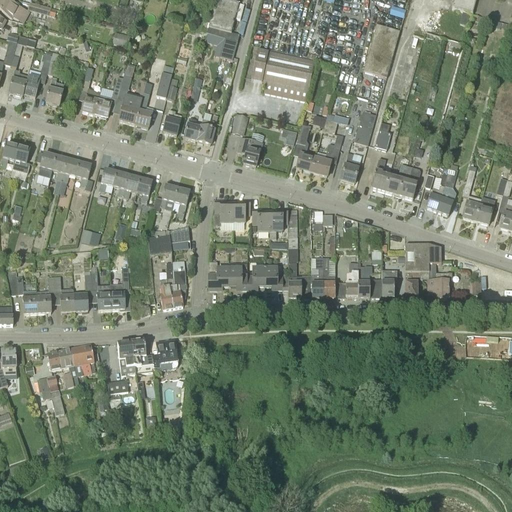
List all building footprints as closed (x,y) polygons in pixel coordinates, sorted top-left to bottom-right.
[(23,12),(1,0),(0,0),(0,15),(11,21),(12,19),(18,22),(18,23),(19,22),(18,22),(24,12),(23,12)] [(225,40),(238,43),(239,38),(231,36),(238,6),(222,2),(222,0),(215,0),(216,0),(207,36),(225,40)] [(455,0),(452,10),(465,14),(463,24),(469,26),(475,0),(455,0)] [(49,18),(50,11),(30,5),(28,12),(49,18)] [(235,21),(240,22),(244,8),(238,6),(238,7),(235,21)] [(400,14),(393,12),(392,16),(405,19),(406,12),(401,11),(400,14)] [(363,75),(386,81),(399,34),(376,28),(363,75)] [(76,31),(65,29),(63,36),(74,39),(76,31)] [(16,46),(22,47),(26,48),(28,41),(8,36),(6,43),(8,44),(16,46)] [(130,39),(120,37),(117,48),(127,50),(130,39)] [(224,61),(233,63),(233,60),(238,43),(225,40),(219,60),(224,61)] [(16,46),(8,44),(2,66),(3,67),(10,68),(16,46)] [(22,47),(16,46),(10,68),(16,70),(22,47)] [(314,64),(257,52),(251,82),(265,86),(263,95),(306,104),(314,64)] [(50,66),(53,55),(47,54),(46,57),(43,57),(41,63),(50,66)] [(48,72),(47,77),(53,78),(58,57),(53,55),(50,66),(48,72)] [(117,79),(112,101),(117,103),(120,91),(128,93),(134,69),(127,67),(123,81),(117,79)] [(27,83),(23,98),(35,101),(39,85),(44,86),(47,77),(48,72),(42,70),(39,80),(28,77),(27,83)] [(88,93),(90,83),(93,72),(87,70),(86,75),(84,82),(82,92),(88,93)] [(23,98),(27,83),(18,81),(20,74),(14,72),(9,97),(22,100),(23,98)] [(162,75),(156,99),(166,101),(171,80),(172,78),(162,75)] [(59,109),(64,86),(56,84),(57,82),(52,80),(45,106),(59,109)] [(178,82),(171,80),(166,101),(174,103),(175,99),(178,100),(181,91),(176,90),(178,82)] [(191,97),(198,99),(202,82),(196,80),(191,97)] [(145,87),(146,83),(141,82),(139,82),(141,91),(138,102),(125,98),(122,108),(118,124),(134,128),(145,87)] [(134,128),(148,132),(153,112),(146,110),(152,88),(145,87),(134,128)] [(100,98),(98,102),(94,118),(107,121),(111,105),(112,101),(100,98)] [(94,118),(98,102),(85,99),(81,115),(94,118)] [(176,139),(181,120),(173,118),(173,114),(168,113),(163,136),(176,139)] [(367,149),(375,117),(361,114),(354,145),(367,149)] [(243,139),(248,120),(237,117),(232,136),(243,139)] [(200,130),(197,144),(197,145),(210,148),(214,133),(216,125),(202,122),(200,130)] [(197,144),(200,130),(193,128),(194,124),(190,123),(188,128),(187,128),(184,141),(197,144)] [(307,129),(302,127),(297,146),(305,148),(309,132),(310,129),(307,128),(307,129)] [(282,138),(288,140),(287,146),(293,147),(297,133),(284,130),(282,138)] [(386,153),(390,137),(379,134),(374,150),(386,153)] [(254,135),(252,142),(264,145),(265,138),(254,135)] [(255,171),(261,147),(241,141),(238,155),(245,157),(243,167),(255,171)] [(7,162),(14,163),(18,149),(6,146),(0,168),(6,169),(7,162)] [(332,157),(334,148),(329,146),(326,156),(332,157)] [(18,149),(14,163),(15,164),(12,172),(28,176),(30,167),(27,166),(30,152),(18,149)] [(50,180),(52,173),(56,159),(44,156),(38,177),(50,180)] [(354,187),(360,165),(352,163),(353,158),(348,156),(340,183),(354,187)] [(311,175),(316,161),(300,157),(296,171),(311,175)] [(56,159),(52,173),(58,175),(53,196),(57,197),(61,184),(62,184),(67,162),(56,159)] [(330,165),(316,161),(311,175),(326,179),(330,165)] [(370,192),(384,195),(389,180),(381,178),(385,163),(378,161),(370,192)] [(67,162),(62,184),(59,196),(63,197),(66,185),(68,177),(75,179),(79,165),(67,162)] [(79,165),(75,179),(82,181),(80,189),(85,190),(85,192),(89,193),(92,183),(87,182),(91,168),(79,165)] [(389,180),(384,195),(399,199),(407,169),(401,167),(397,182),(389,180)] [(447,179),(437,215),(448,219),(455,200),(448,197),(450,191),(452,192),(458,169),(451,167),(447,179)] [(477,170),(470,168),(465,188),(471,190),(477,170)] [(407,169),(399,199),(412,203),(416,187),(408,185),(412,171),(407,169)] [(107,187),(113,189),(117,175),(104,172),(101,185),(99,194),(104,195),(107,187)] [(117,175),(113,189),(120,191),(118,199),(122,200),(128,178),(117,175)] [(430,191),(433,179),(427,177),(424,189),(430,191)] [(437,215),(447,179),(442,177),(438,194),(432,192),(425,211),(437,215)] [(128,178),(122,200),(127,201),(129,193),(136,195),(140,181),(128,178)] [(140,181),(136,195),(143,197),(141,205),(146,206),(152,184),(140,181)] [(502,198),(507,183),(500,181),(496,197),(502,198)] [(511,185),(511,184),(507,183),(502,198),(508,200),(511,185)] [(167,203),(174,205),(178,191),(165,188),(162,202),(156,200),(152,213),(158,215),(160,210),(165,211),(167,203)] [(178,191),(174,205),(181,207),(177,221),(182,222),(189,194),(178,191)] [(498,214),(504,215),(507,207),(508,202),(508,200),(502,198),(498,214)] [(475,224),(481,202),(468,199),(462,221),(475,224)] [(488,228),(492,212),(494,204),(481,201),(481,202),(475,224),(488,228)] [(239,207),(232,207),(232,226),(244,226),(243,218),(250,218),(249,203),(239,204),(239,207)] [(221,226),(232,226),(232,207),(226,207),(226,204),(214,204),(214,217),(213,217),(213,229),(221,230),(221,226)] [(511,208),(507,207),(504,215),(499,231),(511,234),(511,208)] [(270,235),(269,215),(263,216),(263,212),(251,213),(251,228),(256,228),(257,235),(270,235)] [(269,215),(270,235),(270,242),(276,242),(276,235),(282,235),(281,227),(287,227),(287,212),(276,212),(276,215),(269,215)] [(169,238),(170,245),(190,244),(189,234),(188,229),(169,233),(169,236),(169,238)] [(138,239),(139,233),(128,231),(126,239),(134,240),(134,238),(138,239)] [(92,235),(84,233),(81,244),(89,246),(92,235)] [(122,243),(124,236),(120,235),(115,237),(114,241),(122,243)] [(171,255),(170,245),(169,238),(165,239),(154,240),(148,240),(150,258),(171,255)] [(310,302),(311,279),(296,279),(296,265),(297,265),(297,251),(297,240),(288,240),(288,251),(287,251),(288,277),(288,292),(288,302),(310,302)] [(427,267),(427,247),(405,247),(405,302),(417,302),(417,284),(411,284),(411,276),(419,276),(419,284),(428,284),(427,267)] [(427,247),(427,267),(435,266),(440,266),(439,250),(428,247),(427,247)] [(381,262),(381,254),(371,254),(371,262),(381,262)] [(388,254),(381,254),(381,262),(381,282),(381,301),(381,302),(393,302),(393,284),(388,284),(388,254)] [(323,302),(322,261),(315,261),(315,272),(318,272),(318,278),(311,278),(311,279),(310,302),(323,302)] [(328,261),(322,261),(323,302),(335,302),(334,286),(334,279),(329,279),(328,261)] [(229,270),(217,270),(217,265),(209,265),(209,275),(210,275),(210,278),(208,278),(208,293),(217,293),(217,289),(221,289),(221,290),(222,290),(222,289),(229,289),(229,270)] [(173,311),(170,289),(174,288),(174,282),(172,282),(172,273),(171,266),(167,266),(167,283),(160,284),(161,290),(160,290),(161,296),(161,297),(164,313),(173,311)] [(345,286),(334,286),(335,302),(358,302),(357,270),(357,266),(348,266),(348,275),(351,275),(351,285),(345,285),(345,286)] [(435,276),(435,266),(427,267),(428,284),(428,295),(428,298),(427,298),(426,300),(435,300),(435,302),(447,302),(447,285),(452,285),(451,276),(435,276)] [(247,279),(247,267),(241,267),(241,270),(234,270),(234,267),(229,267),(229,270),(229,289),(236,289),(236,290),(237,290),(237,289),(241,289),(241,293),(247,293),(247,279)] [(252,279),(247,279),(247,293),(253,293),(253,289),(264,289),(264,270),(252,270),(252,279)] [(288,277),(277,277),(277,270),(264,270),(264,289),(276,289),(276,292),(288,292),(288,277)] [(381,301),(381,282),(369,283),(369,277),(364,277),(364,270),(357,270),(358,302),(369,302),(369,301),(381,301)] [(91,278),(92,293),(97,293),(98,314),(111,313),(110,296),(110,288),(97,289),(96,271),(91,271),(91,278)] [(10,298),(17,297),(23,297),(23,300),(24,317),(37,317),(36,294),(22,295),(22,281),(22,278),(16,278),(16,272),(6,273),(10,298)] [(170,289),(173,311),(182,310),(181,302),(185,302),(186,291),(183,291),(184,288),(186,288),(185,272),(172,273),(172,282),(174,282),(174,288),(170,289)] [(110,288),(110,296),(111,313),(125,313),(124,311),(130,311),(129,291),(128,283),(122,284),(123,287),(110,288)] [(479,298),(479,285),(470,285),(470,298),(479,298)] [(51,316),(50,295),(49,295),(48,294),(36,294),(37,317),(51,316)] [(74,298),(75,315),(88,314),(87,297),(74,298)] [(75,315),(74,298),(60,299),(61,316),(75,315)] [(144,302),(140,302),(132,304),(132,312),(132,313),(134,321),(150,317),(148,309),(146,310),(144,302)] [(0,328),(12,329),(12,311),(0,310),(0,328)] [(153,374),(151,359),(145,360),(143,343),(131,345),(135,376),(153,374)] [(177,366),(175,344),(156,346),(157,358),(151,359),(153,374),(172,372),(174,372),(176,371),(177,369),(177,368),(177,366)] [(135,377),(131,345),(116,347),(120,379),(135,377)] [(72,375),(75,388),(79,388),(77,380),(83,378),(87,377),(82,349),(67,352),(71,370),(72,375)] [(82,349),(87,377),(91,377),(95,376),(94,366),(90,349),(82,349)] [(2,372),(0,372),(0,386),(1,389),(7,387),(4,379),(16,378),(15,352),(1,353),(2,372)] [(71,370),(67,352),(58,354),(62,372),(71,370)] [(62,372),(58,354),(48,356),(51,374),(62,372)] [(27,378),(34,377),(33,369),(25,370),(27,378)] [(75,388),(72,375),(63,377),(66,390),(75,388)] [(53,410),(52,400),(49,389),(57,387),(55,379),(37,383),(39,395),(41,395),(43,402),(46,404),(47,412),(53,410)] [(128,395),(126,383),(107,385),(109,397),(128,395)] [(54,412),(55,418),(64,416),(57,387),(49,389),(52,400),(53,410),(54,412)] [(482,395),(480,405),(493,407),(495,397),(482,395)] [(98,406),(99,414),(108,412),(107,404),(98,406)] [(0,427),(11,424),(8,415),(0,418),(0,427)] [(148,429),(154,428),(155,428),(154,420),(146,421),(146,429),(148,429)] [(11,478),(29,472),(25,463),(8,469),(11,478)]
